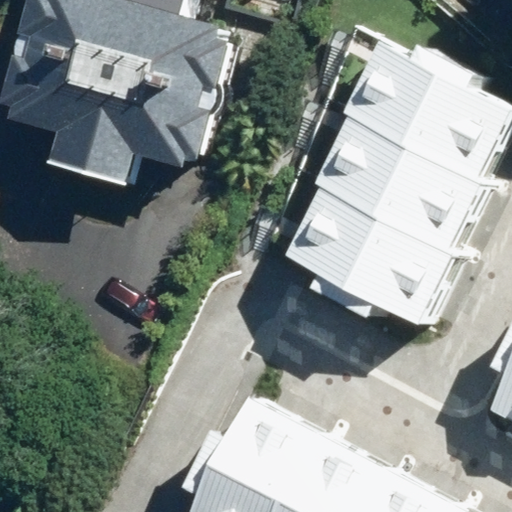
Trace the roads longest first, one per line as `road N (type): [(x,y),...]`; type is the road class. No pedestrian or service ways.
road 1 (residential): [(137,511),(217,354),(265,334),(443,421)]
road 2 (residential): [(443,421),(511,278)]
